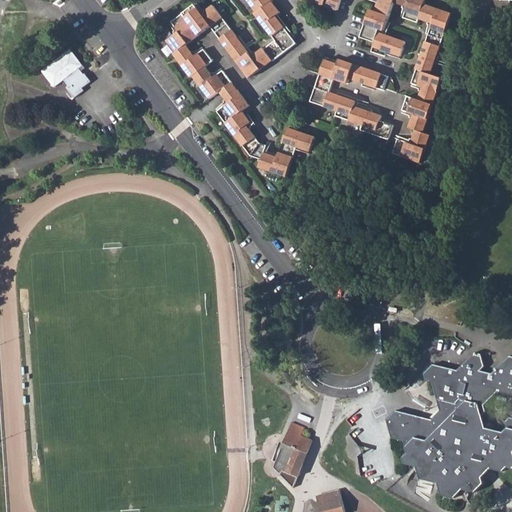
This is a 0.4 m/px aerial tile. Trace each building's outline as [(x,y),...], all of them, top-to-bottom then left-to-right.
[(238,41),(226,50),(248,79),(272,61),(273,63),(294,47),(274,20),(279,17),(270,5),(272,4),(269,0),(244,0),(256,16),(254,17),(273,43),(264,50),(263,49),(251,58),(238,41)] [(299,0),(338,14),(342,0),(299,0)] [(367,0),(379,4),(376,15),(371,14),(361,42),(376,47),(372,56),(387,61),(388,56),(402,61),(407,47),(379,37),(381,33),(385,34),(395,6),(408,11),(404,22),(418,27),(419,22),(433,27),(422,59),(437,64),(452,18),(424,8),(427,1),(423,0),(367,0)] [(222,44),(234,35),(212,6),(200,15),(194,6),(169,24),(175,33),(164,41),(173,54),(171,55),(188,78),(190,76),(209,101),(219,93),(230,84),(221,72),(211,80),(202,67),(210,62),(201,50),(192,57),(183,46),(209,27),(222,44)] [(222,44),(226,50),(238,41),(234,35),(222,44)] [(82,65),(71,49),(41,70),(53,87),(63,79),(68,87),(67,88),(74,97),(84,90),(82,87),(90,81),(84,73),(83,74),(79,68),(82,65)] [(422,59),(418,72),(432,77),(437,64),(422,59)] [(388,80),(339,62),(338,67),(324,63),(310,105),(338,115),(336,119),(363,129),(361,134),(388,144),(393,130),(380,125),(382,120),(355,111),(357,105),(328,95),(333,82),(347,87),(349,82),(383,93),(388,80)] [(432,77),(418,72),(413,88),(425,92),(420,104),(409,101),(404,115),(415,119),(411,133),(418,135),(413,149),(400,144),(395,158),(422,167),(431,140),(425,138),(444,81),(432,77)] [(219,93),(225,100),(236,91),(230,84),(219,93)] [(248,108),(236,91),(225,100),(228,104),(216,113),(249,158),(262,163),(259,169),(287,179),(298,151),(311,156),(316,142),(289,131),(277,161),(265,156),(267,149),(261,147),(246,128),(250,125),(242,113),(248,108)] [(404,460),(405,465),(417,469),(420,480),(439,485),(442,497),(454,500),(463,492),(475,495),(484,486),(482,480),(492,469),(505,472),(507,470),(511,470),(511,359),(510,359),(492,376),(480,373),(485,369),(482,357),(475,355),(457,373),(434,367),(424,376),(425,384),(433,383),(441,413),(432,422),(396,413),(387,422),(393,440),(404,443),(408,455),(404,460)] [(290,424),(272,469),(293,490),(312,442),(301,438),(304,429),(290,424)] [(348,511),(344,493),(316,500),(319,511),(348,511)]
